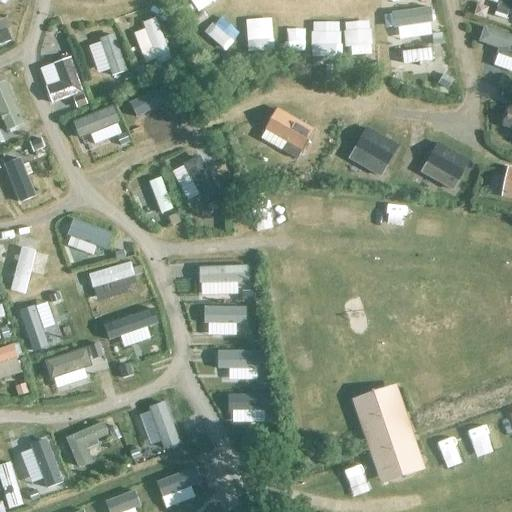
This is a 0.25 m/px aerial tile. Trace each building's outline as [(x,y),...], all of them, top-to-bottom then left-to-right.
[(209,0),(185,0),(189,14),(212,7),(209,0)] [(507,15),(506,0),(474,0),(474,4),(489,3),(490,16),(507,15)] [(392,34),(429,30),(426,6),(389,10),(392,34)] [(0,11),(0,43),(10,40),(1,11),(0,11)] [(268,48),(267,14),(243,15),(244,48),(268,48)] [(129,24),(140,58),(165,50),(153,15),(129,24)] [(511,49),(511,46),(511,29),(484,22),(479,39),(511,49)] [(340,25),(340,40),(367,39),(366,24),(340,25)] [(336,41),(335,27),(306,28),(307,43),(336,41)] [(111,36),(89,37),(91,76),(113,74),(111,36)] [(398,60),(427,59),(426,42),(397,44),(398,60)] [(48,99),(79,89),(66,50),(35,60),(48,99)] [(0,105),(10,102),(0,79),(0,105)] [(159,80),(141,88),(156,126),(175,118),(159,80)] [(111,124),(115,134),(120,132),(109,102),(71,116),(78,136),(111,124)] [(265,132),(260,140),(282,152),(297,160),(301,152),(302,153),(315,131),(277,110),(265,132)] [(366,128),(348,159),(380,178),(399,147),(366,128)] [(425,165),(420,174),(452,193),(454,190),(469,163),(437,144),(425,165)] [(198,192),(202,200),(217,193),(196,152),(167,166),(184,199),(198,192)] [(13,202),(31,198),(25,174),(28,173),(24,154),(3,159),(13,202)] [(511,171),(507,170),(501,198),(511,200),(511,171)] [(157,173),(145,177),(157,211),(168,207),(157,173)] [(255,198),(254,219),(273,221),(274,199),(255,198)] [(61,244),(105,249),(108,225),(64,219),(61,244)] [(30,255),(0,265),(0,271),(4,281),(35,270),(30,255)] [(89,286),(130,273),(126,258),(84,271),(89,286)] [(199,269),(202,297),(193,298),(195,321),(219,318),(213,268),(199,269)] [(12,300),(27,346),(52,338),(37,292),(12,300)] [(152,312),(103,323),(106,339),(155,328),(152,312)] [(0,361),(14,356),(8,339),(0,341),(0,361)] [(50,359),(54,379),(92,372),(88,351),(50,359)] [(380,393),(369,396),(354,408),(376,472),(395,473),(405,469),(420,457),(399,394),(380,393)] [(150,442),(168,435),(156,406),(138,413),(150,442)] [(84,445),(118,433),(111,412),(61,429),(75,468),(90,462),(86,451),(84,445)] [(426,435),(434,455),(453,448),(445,427),(426,435)] [(49,451),(41,454),(37,445),(26,450),(41,488),(60,480),(49,451)] [(3,459),(0,460),(0,488),(7,508),(20,503),(3,459)] [(505,511),(508,504),(488,499),(485,511),(505,511)]
